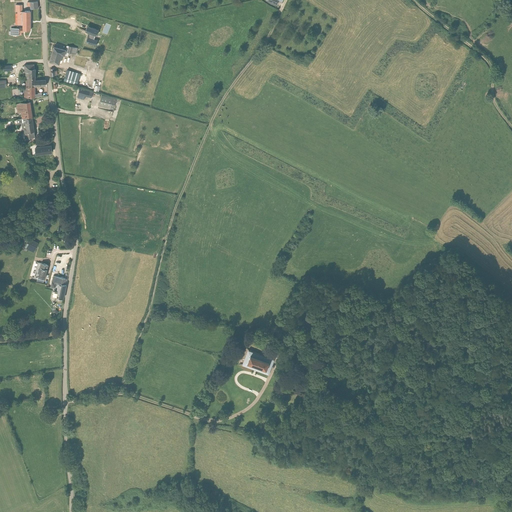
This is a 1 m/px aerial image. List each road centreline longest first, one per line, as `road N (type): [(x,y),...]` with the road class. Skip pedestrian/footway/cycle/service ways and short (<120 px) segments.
road 1 (unclassified): [(64,401),(75,233),(59,170),(42,0)]
road 2 (track): [(149,309),(177,201),(215,112),(281,9)]
road 3 (track): [(511,128),(493,100),(488,62),(413,0)]
road 4 (track): [(71,400),(121,384),(149,309)]
